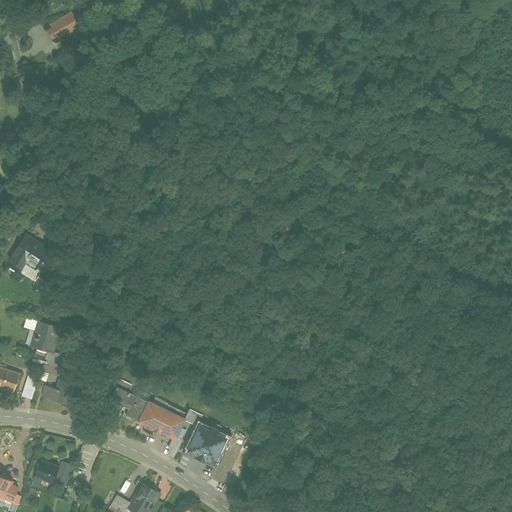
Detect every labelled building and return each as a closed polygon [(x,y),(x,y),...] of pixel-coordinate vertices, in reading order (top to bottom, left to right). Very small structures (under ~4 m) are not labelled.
[(66,11),(49,19),(57,36),(74,27),(66,11)] [(37,268),(50,245),(28,232),(8,265),(21,273),(27,262),(37,268)] [(29,316),(26,326),(37,329),(40,320),(29,316)] [(34,348),(53,353),(59,327),(40,323),(34,348)] [(0,392),(14,397),(20,374),(0,368),(0,392)] [(70,402),(76,380),(45,371),(39,393),(70,402)] [(29,374),(25,396),(35,398),(39,376),(29,374)] [(125,414),(140,422),(151,400),(121,385),(114,399),(129,406),(125,414)] [(140,422),(175,440),(178,435),(186,418),(151,400),(140,422)] [(186,418),(178,435),(222,458),(235,432),(191,409),(186,418)] [(56,483),(62,468),(43,460),(37,475),(56,483)] [(62,468),(56,483),(68,487),(77,465),(65,460),(62,468)] [(0,495),(14,501),(20,487),(12,484),(14,480),(0,474),(0,495)] [(151,511),(162,494),(142,483),(131,502),(128,508),(134,511),(151,511)] [(125,511),(128,508),(131,502),(119,495),(112,506),(122,511),(125,511)]
